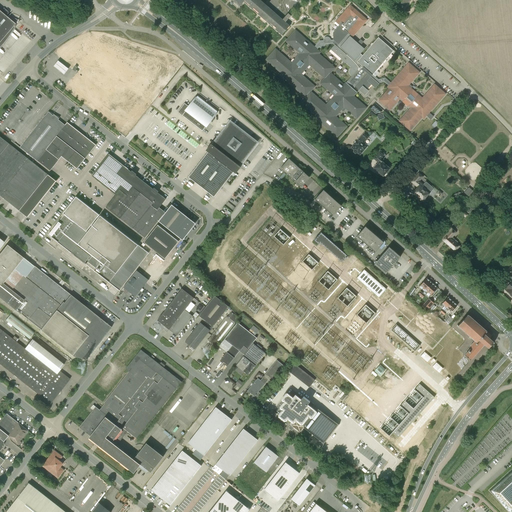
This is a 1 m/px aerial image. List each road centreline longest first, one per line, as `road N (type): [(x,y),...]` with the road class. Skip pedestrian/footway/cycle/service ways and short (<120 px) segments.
road 1 (unclassified): [(366,216),(163,37),(105,12)]
road 2 (unclassified): [(366,508),(133,324)]
road 3 (unknown): [(205,211),(267,146),(187,75),(160,102),(192,127)]
road 4 (primary): [(375,206),(190,44)]
road 5 (unclassified): [(209,223),(205,211),(26,68)]
road 6 (primary): [(511,349),(435,446),(408,511)]
road 7 (residential): [(511,131),(371,0)]
road 8 (unclassified): [(209,223),(229,221),(265,179),(349,239)]
road 9 (primary): [(414,511),(454,436),(511,365)]
road 10 (unclassified): [(133,324),(0,217)]
road 11 (track): [(375,206),(473,94)]
road 12 (tertiary): [(158,511),(53,428)]
road 13 (unclassified): [(53,428),(133,324)]
road 14 (unclassified): [(133,324),(209,223)]
